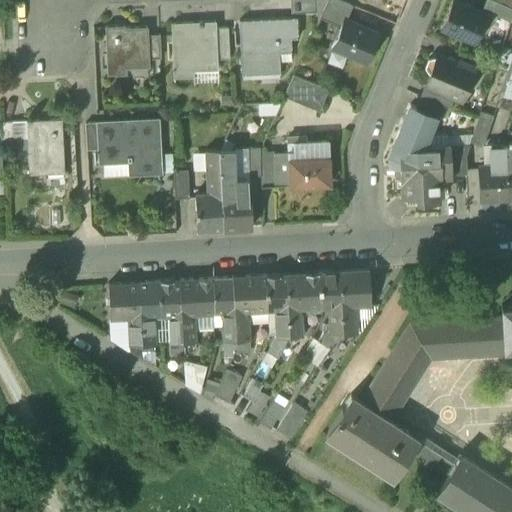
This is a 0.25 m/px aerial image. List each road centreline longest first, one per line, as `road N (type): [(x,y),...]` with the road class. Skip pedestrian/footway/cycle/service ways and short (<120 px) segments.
road 1 (unclassified): [(0,274),(20,295),(386,511)]
road 2 (residential): [(373,248),(0,259)]
road 3 (residential): [(373,248),(360,141),(421,0)]
road 4 (residential): [(511,240),(373,248)]
